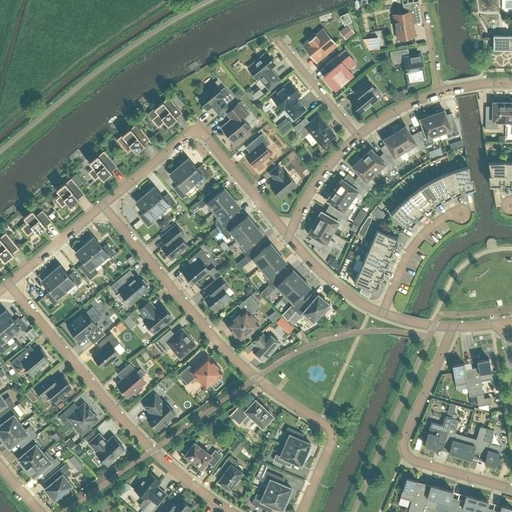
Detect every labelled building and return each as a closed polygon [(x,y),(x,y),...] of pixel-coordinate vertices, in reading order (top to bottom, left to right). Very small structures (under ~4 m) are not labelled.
[(399,39),(414,36),(412,24),(422,22),(418,1),(402,4),(403,12),(394,13),(399,39)] [(354,22),(358,31),(367,26),(362,18),(354,22)] [(354,32),(347,24),(339,31),(345,39),(354,32)] [(391,27),(378,28),(379,42),(392,42),(391,27)] [(319,58),(333,46),(320,30),(315,35),(313,33),(307,39),(309,40),(303,45),(309,52),(312,50),(319,58)] [(511,35),(493,35),(493,49),(511,49),(511,47),(511,46),(511,35)] [(378,36),(362,38),(368,50),(379,49),(378,36)] [(353,62),(348,55),(349,54),(344,48),(325,64),(330,69),(323,75),(334,89),(340,84),(340,85),(348,79),(347,78),(351,75),(346,68),(353,62)] [(405,72),(406,72),(408,85),(424,79),(420,54),(408,56),(407,48),(389,51),(392,63),(404,61),(405,70),(405,72)] [(265,52),(247,67),(257,79),(259,78),(268,90),(280,80),(270,69),(275,65),(265,52)] [(376,88),(368,79),(353,91),(357,96),(350,102),(359,113),(377,99),(371,92),(376,88)] [(208,90),(198,99),(207,110),(211,106),(219,114),(228,106),(225,103),(232,97),(224,88),(220,90),(213,82),(206,88),(208,90)] [(278,90),(270,96),(281,109),(283,107),(293,119),(305,109),(296,97),(299,94),(289,82),(279,91),(278,90)] [(237,98),(244,93),(240,87),(233,93),(237,98)] [(180,106),(183,103),(173,92),(170,95),(180,106)] [(168,96),(154,109),(158,113),(151,119),(158,127),(168,118),(171,121),(181,112),(168,96)] [(231,119),(221,127),(233,141),(250,128),(242,118),(249,113),(240,102),(226,113),(231,119)] [(485,114),(485,128),(497,128),(497,121),(505,121),(505,102),(492,102),(492,112),(490,114),(485,114)] [(436,113),(431,114),(438,134),(445,131),(447,138),(459,134),(454,121),(448,123),(443,110),(442,111),(441,109),(435,111),(436,113)] [(424,132),(418,135),(424,147),(428,145),(434,143),(432,136),(438,134),(431,114),(426,116),(426,114),(420,116),(421,118),(419,119),(424,132)] [(305,117),(293,127),(302,138),(310,131),(321,145),(328,140),(329,140),(332,138),(332,136),(334,135),(332,134),(332,132),(330,129),(329,129),(318,116),(309,123),(305,118),(305,117)] [(136,123),(122,135),(126,140),(121,145),(127,152),(136,145),(138,148),(149,139),(136,123)] [(399,127),(393,131),(404,150),(410,146),(414,152),(419,149),(424,147),(418,135),(412,137),(405,126),(400,129),(399,127)] [(390,151),(385,155),(393,166),(397,163),(402,159),(399,153),(404,150),(393,131),(387,134),(388,136),(383,139),(390,151)] [(245,155),(254,166),(260,161),(262,162),(271,154),(265,147),(270,143),(262,133),(247,145),(252,150),(245,155)] [(370,149),(361,157),(375,172),(380,168),(385,173),(389,169),(393,166),(385,155),(380,159),(370,149)] [(103,151),(89,163),(93,168),(88,172),(94,179),(103,172),(106,175),(116,166),(103,151)] [(361,176),(357,181),(367,190),(370,186),(375,182),(370,177),(375,172),(361,157),(351,166),(361,176)] [(188,158),(178,166),(193,184),(202,176),(204,179),(209,175),(201,165),(196,168),(188,158)] [(503,161),(487,162),(491,185),(499,184),(499,182),(503,182),(503,161)] [(503,184),(510,184),(510,182),(511,182),(511,161),(504,162),(504,161),(503,161),(503,182),(503,184)] [(278,165),(269,173),(276,181),(270,186),(279,197),(284,192),(286,193),(290,189),(290,188),(295,184),(286,172),(285,173),(278,165)] [(453,170),(452,170),(459,189),(460,189),(463,188),(464,190),(471,188),(468,165),(453,170)] [(184,191),(193,184),(178,166),(169,174),(178,184),(173,188),(181,198),(186,194),(184,191)] [(441,175),(449,193),(450,193),(453,192),(454,194),(460,191),(460,189),(459,189),(452,170),(441,175)] [(430,180),(429,181),(439,198),(440,198),(443,197),(444,199),(450,195),(450,193),(449,193),(441,175),(440,175),(430,181),(430,180)] [(71,178),(56,190),(60,195),(55,199),(61,207),(70,199),(73,203),(84,194),(71,178)] [(336,185),(333,189),(350,201),(354,195),(360,199),(363,194),(367,190),(357,181),(352,186),(341,178),(340,180),(337,180),(336,183),(336,185)] [(419,187),(418,187),(430,204),(433,202),(435,204),(441,200),(440,198),(439,198),(429,181),(419,187)] [(154,186),(144,194),(159,212),(168,204),(171,207),(175,203),(167,193),(162,197),(154,186)] [(408,195),(421,211),(422,210),(424,209),(426,210),(432,206),(430,204),(418,187),(418,188),(409,195),(408,195)] [(210,192),(197,202),(201,207),(206,203),(214,212),(231,197),(224,188),(213,196),(210,192)] [(337,208),(333,212),(346,220),(348,216),(352,211),(346,206),(350,201),(333,189),(330,193),(328,193),(326,196),(327,198),(326,200),(337,208)] [(144,212),(139,216),(148,226),(152,222),(150,219),(159,212),(144,194),(135,202),(144,212)] [(399,203),(399,204),(413,218),(416,216),(418,217),(423,212),(422,210),(421,211),(408,195),(408,196),(399,204),(399,203)] [(215,224),(216,226),(217,225),(220,230),(233,219),(229,215),(239,206),(231,197),(214,212),(218,217),(216,219),(215,224)] [(399,204),(390,213),(405,227),(408,223),(410,225),(415,220),(413,218),(399,204),(398,204),(399,204)] [(32,210),(23,217),(27,222),(21,228),(27,235),(37,227),(40,230),(51,221),(42,210),(36,215),(32,210)] [(316,218),(314,222),(332,232),(335,226),(341,230),(347,220),(346,220),(333,212),(330,216),(320,211),(319,213),(317,213),(316,216),(316,218)] [(232,234),(237,239),(254,225),(247,215),(236,224),(233,219),(220,230),(227,239),(232,234)] [(319,240),(316,246),(328,253),(334,242),(328,238),(332,232),(314,222),(312,226),(309,227),(308,229),(308,232),(307,233),(319,240)] [(175,224),(163,235),(167,240),(167,242),(161,247),(171,259),(187,245),(184,242),(186,240),(180,233),(181,231),(175,224)] [(242,251),(245,256),(256,247),(252,243),(262,234),(254,225),(237,239),(244,249),(242,251)] [(371,239),(371,240),(390,248),(390,247),(392,244),(394,245),(397,238),(376,229),(372,239),(371,239)] [(0,257),(5,254),(7,257),(18,248),(5,232),(0,236),(0,257)] [(93,237),(84,244),(99,262),(108,255),(110,257),(115,253),(106,243),(102,247),(93,237)] [(367,250),(385,258),(386,258),(387,254),(389,255),(392,248),(390,247),(390,248),(371,240),(367,250)] [(252,258),(260,267),(277,252),(270,243),(259,252),(256,247),(245,256),(249,260),(252,258)] [(83,262),(79,266),(89,279),(98,272),(93,267),(99,262),(84,244),(75,252),(83,262)] [(194,263),(183,273),(184,274),(183,275),(186,280),(188,279),(192,284),(209,270),(203,263),(209,259),(201,249),(190,258),(194,263)] [(362,260),(362,261),(381,269),(381,268),(383,265),(385,265),(388,259),(386,258),(385,258),(367,250),(363,260),(362,260)] [(264,279),(269,283),(269,284),(278,275),(275,270),(285,262),(277,252),(260,267),(267,276),(264,279)] [(331,255),(326,263),(336,269),(339,264),(336,263),(338,260),(331,255)] [(358,271),(376,279),(377,279),(378,275),(380,276),(382,272),(383,269),(381,268),(381,269),(362,261),(356,258),(352,268),(358,271)] [(59,265),(50,273),(65,290),(74,283),(76,285),(81,281),(73,271),(68,275),(59,265)] [(276,286),(285,294),(301,278),(292,270),(283,279),(278,275),(269,284),(269,283),(265,287),(270,292),(276,286)] [(358,271),(353,282),(372,290),(374,285),(376,286),(379,280),(377,279),(376,279),(358,271)] [(49,291),(45,294),(53,305),(58,301),(56,298),(65,290),(50,273),(41,280),(49,291)] [(122,277),(110,286),(115,293),(122,302),(125,299),(129,304),(148,288),(146,286),(148,285),(143,279),(141,280),(137,275),(127,283),(122,277)] [(219,276),(205,288),(209,293),(204,298),(205,300),(205,301),(207,304),(209,304),(214,310),(229,297),(223,289),(227,286),(219,276)] [(290,306),(296,311),(304,301),(300,296),(309,287),(301,278),(285,294),(293,303),(290,306)] [(309,305),(304,301),(296,311),(300,315),(302,312),(313,321),(320,313),(322,315),(329,307),(327,305),(328,304),(317,294),(309,305)] [(243,311),(227,324),(234,333),(234,335),(236,338),(239,339),(240,340),(258,324),(249,313),(259,305),(250,295),(238,305),(243,311)] [(155,309),(148,301),(139,309),(145,318),(143,320),(153,332),(171,317),(161,305),(155,309)] [(5,310),(0,314),(0,323),(10,335),(19,328),(22,331),(26,327),(18,317),(13,321),(5,310)] [(76,318),(66,326),(68,328),(67,329),(70,332),(71,332),(78,340),(83,336),(85,336),(92,344),(104,333),(96,324),(95,325),(84,311),(81,313),(80,313),(76,317),(76,318)] [(122,321),(127,330),(139,322),(134,313),(122,321)] [(287,333),(293,327),(281,316),(276,322),(287,333)] [(307,326),(311,333),(318,329),(314,322),(307,326)] [(0,323),(0,351),(1,352),(9,345),(5,340),(10,335),(0,323)] [(166,333),(154,343),(162,353),(170,346),(179,357),(194,344),(194,343),(194,342),(190,337),(189,338),(181,329),(170,338),(166,333)] [(301,329),(295,333),(300,339),(306,335),(301,329)] [(104,347),(93,357),(94,358),(93,359),(96,364),(98,363),(102,368),(118,354),(113,347),(119,342),(110,332),(100,342),(104,347)] [(262,333),(252,341),(257,346),(253,351),(257,355),(257,357),(260,359),(262,359),(263,360),(279,342),(269,333),(265,337),(262,333)] [(21,352),(9,362),(17,371),(25,365),(31,374),(48,360),(43,355),(45,353),(41,348),(39,350),(38,348),(25,358),(21,352)] [(11,351),(5,355),(10,361),(15,356),(11,351)] [(214,365),(207,357),(193,370),(189,365),(179,374),(187,383),(196,375),(206,386),(209,382),(214,387),(216,387),(221,383),(222,380),(217,375),(220,372),(220,369),(217,365),(214,365)] [(477,367),(471,368),(476,395),(477,406),(491,403),(489,397),(483,398),(480,381),(492,379),(488,359),(476,361),(477,367)] [(129,363),(117,373),(122,379),(116,384),(127,397),(133,392),(135,394),(142,388),(140,386),(145,382),(141,377),(145,374),(140,368),(137,372),(129,363)] [(463,363),(451,365),(455,385),(466,383),(468,396),(476,395),(471,368),(464,369),(463,363)] [(62,377),(61,376),(49,386),(44,380),(34,388),(42,398),(48,393),(55,402),(71,388),(66,382),(68,381),(64,376),(62,377)] [(154,393),(143,405),(148,410),(149,409),(152,412),(146,418),(157,430),(164,424),(165,426),(170,421),(169,419),(175,413),(163,401),(163,402),(154,393)] [(3,400),(0,394),(0,410),(2,414),(13,406),(15,405),(9,396),(3,400)] [(32,409),(36,406),(29,397),(25,400),(32,409)] [(239,405),(230,415),(239,424),(248,414),(262,427),(272,415),(255,399),(245,410),(239,405)] [(70,406),(58,416),(63,422),(68,417),(75,425),(74,426),(81,434),(89,427),(88,426),(97,419),(92,414),(93,413),(88,408),(87,408),(83,404),(75,411),(70,406)] [(0,438),(20,424),(16,418),(19,416),(17,412),(13,407),(15,405),(13,406),(2,414),(6,419),(0,423),(0,438)] [(431,421),(429,425),(424,445),(435,448),(437,442),(443,444),(451,418),(444,416),(442,424),(431,421)] [(448,452),(459,455),(465,436),(454,432),(458,420),(451,418),(443,444),(450,446),(448,452)] [(24,444),(37,434),(33,429),(27,433),(20,424),(0,438),(0,439),(4,443),(5,442),(9,447),(20,439),(24,444)] [(472,452),(479,454),(486,428),(479,426),(476,439),(465,436),(459,455),(471,458),(472,452)] [(289,434),(284,445),(307,455),(309,449),(308,448),(310,443),(297,437),(299,432),(287,427),(285,432),(289,434)] [(493,430),(486,428),(479,454),(485,456),(483,462),(495,465),(501,446),(490,443),(493,430)] [(95,452),(106,464),(124,448),(113,436),(106,442),(104,440),(104,439),(99,433),(88,442),(97,451),(95,452)] [(20,464),(23,469),(43,452),(39,448),(42,445),(35,436),(37,434),(24,444),(28,449),(18,458),(21,463),(20,464)] [(249,444),(254,437),(250,434),(245,441),(249,444)] [(238,449),(243,443),(237,438),(232,444),(238,449)] [(67,444),(71,448),(76,444),(72,440),(67,444)] [(185,454),(184,455),(201,468),(202,467),(201,467),(207,461),(213,466),(222,455),(215,449),(210,455),(206,451),(207,450),(201,446),(201,447),(194,442),(185,454)] [(284,445),(279,456),(275,454),(273,460),(285,465),(287,459),(300,465),(303,460),(304,460),(307,455),(284,445)] [(50,462),(43,452),(23,469),(28,473),(29,472),(33,476),(44,467),(48,472),(60,462),(56,457),(50,462)] [(225,471),(218,480),(229,489),(233,483),(235,485),(239,479),(237,477),(241,472),(234,467),(238,462),(229,455),(220,467),(225,471)] [(84,466),(78,459),(73,464),(78,470),(84,466)] [(55,479),(44,488),(53,499),(59,494),(61,497),(68,491),(66,488),(71,484),(65,477),(71,473),(67,469),(70,467),(66,463),(51,474),(55,479)] [(268,483),(265,490),(288,500),(290,494),(288,493),(291,488),(278,482),(280,476),(265,470),(260,480),(268,483)] [(134,489),(144,497),(138,505),(143,508),(142,510),(144,511),(150,511),(166,493),(159,488),(158,489),(156,487),(160,481),(148,471),(134,489)] [(407,511),(414,511),(422,489),(415,487),(417,481),(405,478),(400,497),(411,500),(407,511)] [(217,493),(220,489),(211,482),(208,487),(217,493)] [(422,511),(424,508),(434,511),(441,488),(430,485),(428,490),(422,489),(414,511),(422,511)] [(445,511),(453,511),(457,499),(451,497),(452,491),(441,488),(434,511),(435,511),(436,507),(446,510),(445,511)] [(256,493),(251,503),(266,510),(268,504),(281,510),(283,504),(285,505),(288,500),(265,490),(262,496),(256,493)] [(472,511),(476,498),(465,495),(463,501),(457,499),(453,511),(472,511)] [(163,505),(157,511),(187,511),(191,507),(185,503),(187,501),(182,497),(180,499),(179,497),(169,509),(163,505)] [(491,511),(492,509),(486,507),(488,501),(476,498),(472,511),(491,511)]
